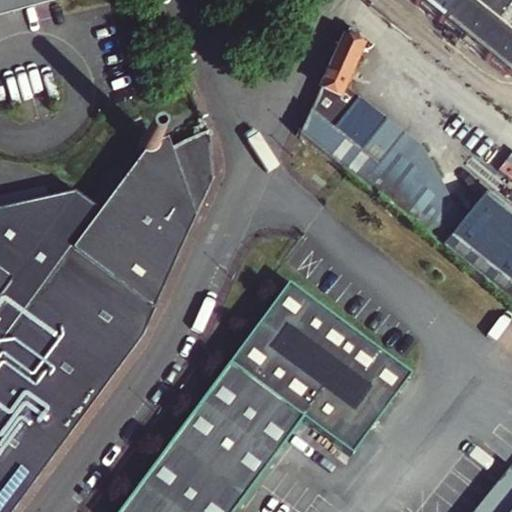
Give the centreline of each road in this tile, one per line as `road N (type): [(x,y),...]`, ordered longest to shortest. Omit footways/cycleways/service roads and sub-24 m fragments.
road 1 (residential): [(250,159),(166,340),(44,511)]
road 2 (residential): [(326,0),(250,159)]
road 3 (residential): [(183,0),(250,159)]
